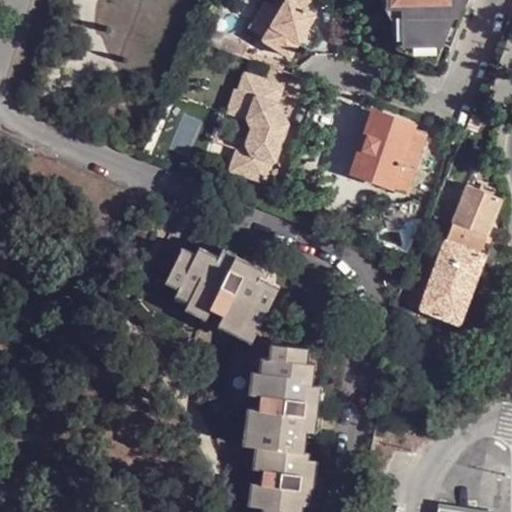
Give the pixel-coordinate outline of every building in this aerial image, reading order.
[(283,0),(261,38),(289,55),(296,42),(300,44),(310,29),(306,26),(314,13),(303,7),(306,0),(283,0)] [(381,0),(385,8),(389,8),(388,0),(381,0)] [(388,0),(389,8),(389,17),(393,17),(404,17),(405,41),(419,40),(420,56),(435,62),(443,42),(450,44),(457,24),(457,2),(456,0),(388,0)] [(404,17),(393,17),(394,47),(420,56),(419,40),(405,41),(404,17)] [(276,101),(281,84),(243,71),(237,88),(234,87),(226,110),(247,117),(251,127),(245,143),(236,148),(229,168),(264,180),(271,159),(273,161),(285,129),(282,125),(287,122),(280,111),(277,112),(273,108),(276,101)] [(226,110),(222,109),(211,139),(236,148),(245,143),(251,127),(247,117),(226,110)] [(354,168),(389,181),(396,162),(413,167),(426,131),(375,113),(354,168)] [(413,167),(396,162),(389,181),(387,185),(403,191),(410,175),(413,167)] [(501,197),(467,183),(446,239),(479,252),(501,197)] [(420,307),(459,322),(484,253),(479,252),(446,239),(438,262),(432,277),(420,307)] [(178,250),(161,285),(189,299),(188,304),(208,314),(212,305),(225,313),(222,320),(252,337),(274,288),(245,273),(249,265),(235,259),(231,265),(196,251),(192,255),(178,250)] [(438,262),(428,257),(422,273),(432,277),(438,262)] [(259,453),(302,457),(307,422),(314,422),(317,405),(309,404),(312,371),(306,367),(307,356),(262,350),(258,379),(254,381),(252,398),(260,399),(257,416),(250,416),(246,450),(259,453)] [(303,511),(306,495),(310,495),(312,479),(307,478),(309,459),(302,457),(259,453),(257,472),(260,474),(258,489),(254,489),(252,511),(303,511)]
